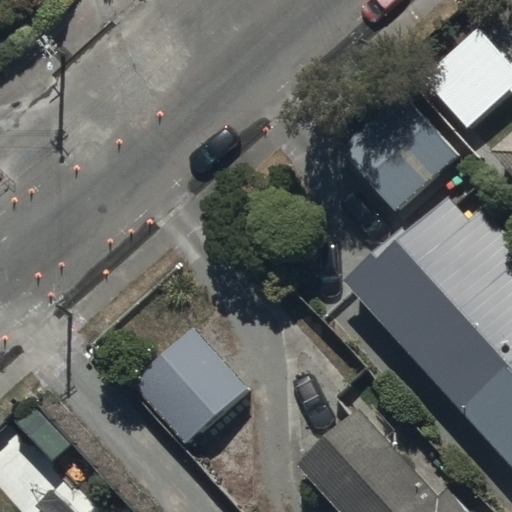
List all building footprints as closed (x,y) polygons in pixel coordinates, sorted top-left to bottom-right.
[(347,148),(402,213),(463,162),(407,96),(347,148)] [(511,140),(496,155),(511,173),(511,140)] [(452,194),(350,285),(511,465),(511,236),(491,213),(479,223),(452,194)] [(251,391),(195,330),(142,376),(199,439),(251,391)] [(442,499),(364,411),(302,466),(343,511),(469,511),(451,491),(442,499)]
